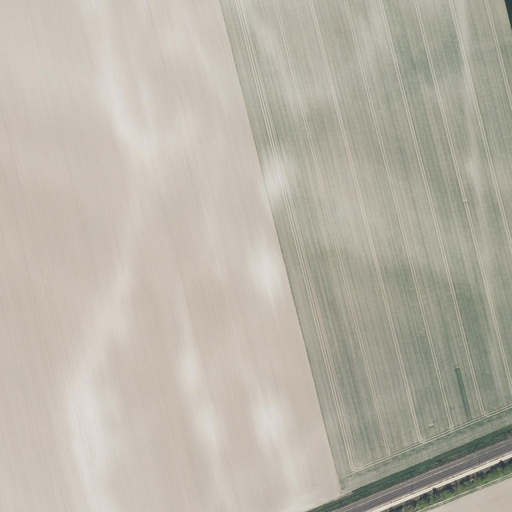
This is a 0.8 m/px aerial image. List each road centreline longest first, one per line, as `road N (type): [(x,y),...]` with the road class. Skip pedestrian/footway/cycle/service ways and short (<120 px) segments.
road 1 (track): [(308,511),(511,427)]
road 2 (track): [(511,454),(372,511)]
